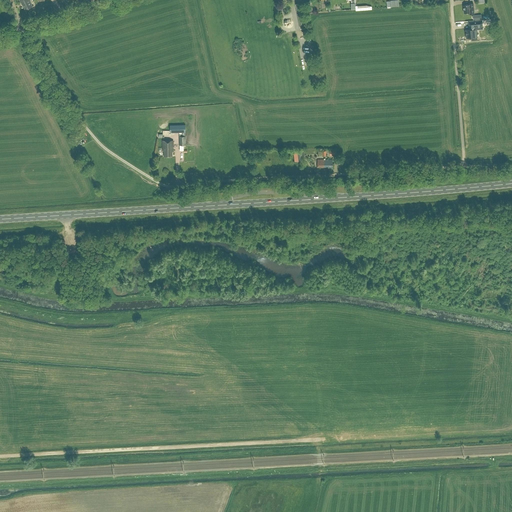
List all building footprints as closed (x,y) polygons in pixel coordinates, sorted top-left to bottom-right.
[(19,0),(21,3),(22,3),(25,10),(32,6),(29,0),(19,0)] [(295,4),(300,29),(307,28),(302,3),(295,4)] [(468,3),(468,4),(463,5),(464,13),(469,12),(469,14),(474,14),(473,3),(468,3)] [(279,12),(277,12),(279,29),(282,27),(285,33),(293,32),(293,30),(298,29),(297,19),(295,20),(296,22),(293,24),(294,28),(291,22),(290,21),(286,13),(288,12),(286,8),(282,10),(283,10),(279,12)] [(466,38),(471,37),(471,39),(477,39),(476,29),(485,29),(484,21),(471,22),(472,28),(469,28),(469,29),(465,30),(466,38)] [(164,151),(164,156),(172,156),(172,151),(173,151),(173,140),(162,140),(162,151),(164,151)] [(326,169),(332,169),(332,159),(317,159),(317,167),(326,167),(326,169)]
